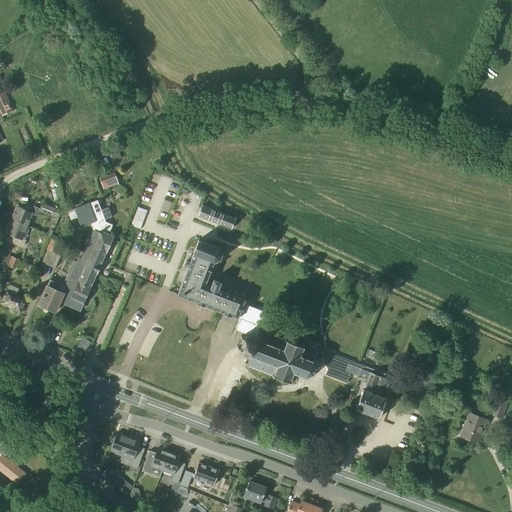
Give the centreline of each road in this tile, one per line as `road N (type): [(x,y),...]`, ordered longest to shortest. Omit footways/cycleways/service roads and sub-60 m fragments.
road 1 (primary): [(433,511),(100,385)]
road 2 (residential): [(386,511),(93,406)]
road 3 (track): [(511,159),(349,109),(287,103)]
road 4 (track): [(287,103),(155,120)]
road 5 (track): [(287,103),(303,85),(304,65),(254,0)]
